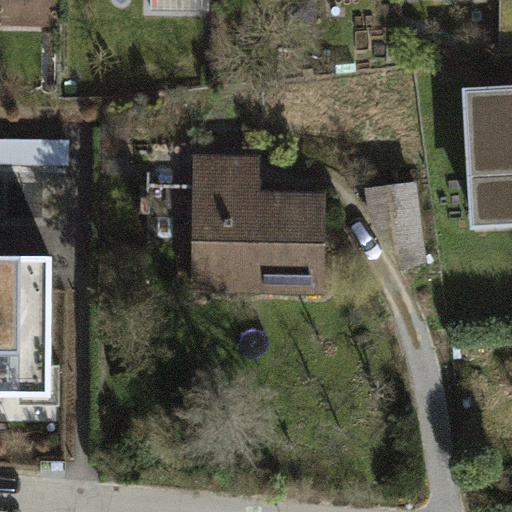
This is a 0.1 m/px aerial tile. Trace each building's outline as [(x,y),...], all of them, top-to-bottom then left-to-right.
[(511,91),(475,93),(482,231),(511,230),(511,91)] [(265,159),(207,158),(205,294),(325,296),(326,199),(264,198),(265,159)] [(420,185),(372,192),(376,221),(410,270),(431,257),(420,185)] [(165,225),(192,229),(198,193),(170,189),(165,225)] [(0,394),(51,396),(53,256),(0,255),(0,394)]
